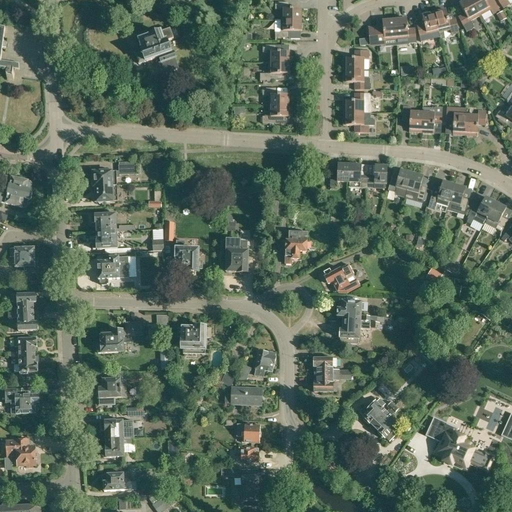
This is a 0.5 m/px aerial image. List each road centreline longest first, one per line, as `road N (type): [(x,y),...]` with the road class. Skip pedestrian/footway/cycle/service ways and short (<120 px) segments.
road 1 (residential): [(55,129),(326,146)]
road 2 (residential): [(63,303),(254,307)]
road 3 (tertiary): [(71,489),(63,303)]
road 4 (residential): [(326,146),(415,152),(500,179)]
road 5 (residential): [(434,511),(315,444),(295,421)]
road 6 (tertiary): [(55,129),(48,0)]
